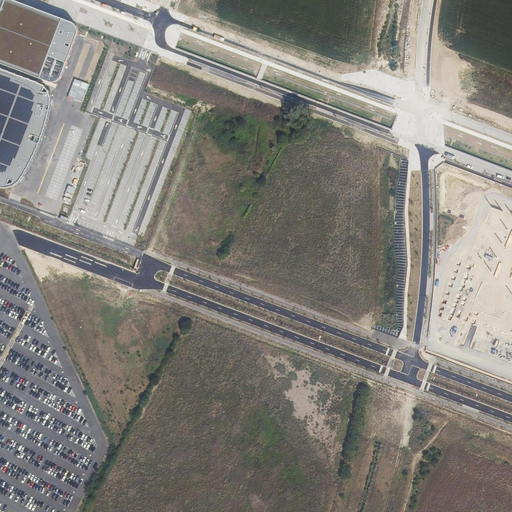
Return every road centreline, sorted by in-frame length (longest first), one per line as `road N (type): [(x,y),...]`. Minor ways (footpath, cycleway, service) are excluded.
road 1 (unclassified): [(511,398),(153,261),(147,281),(511,418)]
road 2 (unclassified): [(511,177),(162,46),(159,34),(164,17),(511,138)]
